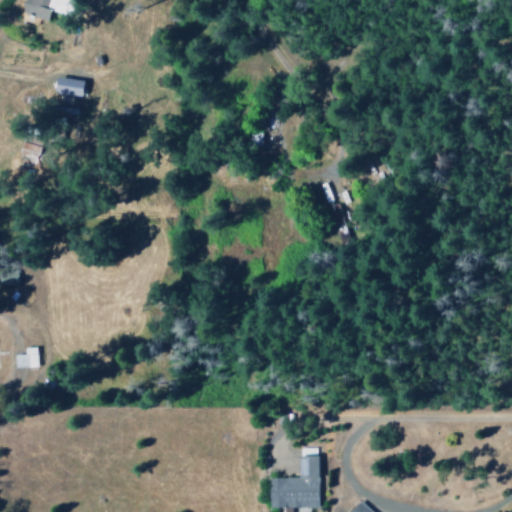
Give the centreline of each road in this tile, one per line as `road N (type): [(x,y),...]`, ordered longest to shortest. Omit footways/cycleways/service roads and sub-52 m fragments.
road 1 (residential): [(511,418),(314,420),(282,438),(271,471)]
road 2 (residential): [(240,0),(329,128)]
